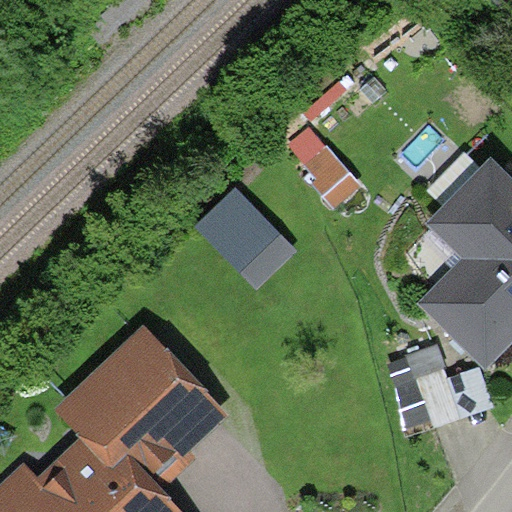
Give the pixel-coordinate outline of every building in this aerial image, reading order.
[(511,313),(511,182),(482,156),(433,211),(468,241),(424,290),(485,344),(511,313)] [(284,232),(258,208),(221,247),(247,271),(284,232)] [(97,433),(135,472),(211,399),(135,321),(60,394),(97,433)] [(453,404),(439,355),(410,363),(425,412),(453,404)] [(175,511),(135,472),(97,433),(70,460),(63,452),(10,502),(19,511),(175,511)]
